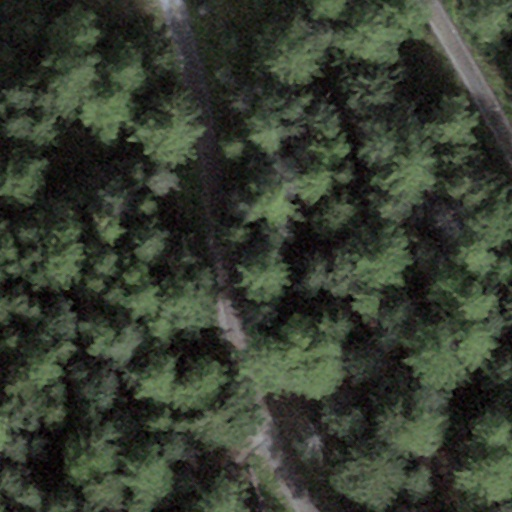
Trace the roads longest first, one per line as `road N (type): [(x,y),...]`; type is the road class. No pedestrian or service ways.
road 1 (track): [(251,511),(176,346),(135,151),(151,108),(119,0)]
road 2 (track): [(381,0),(460,140),(511,201)]
